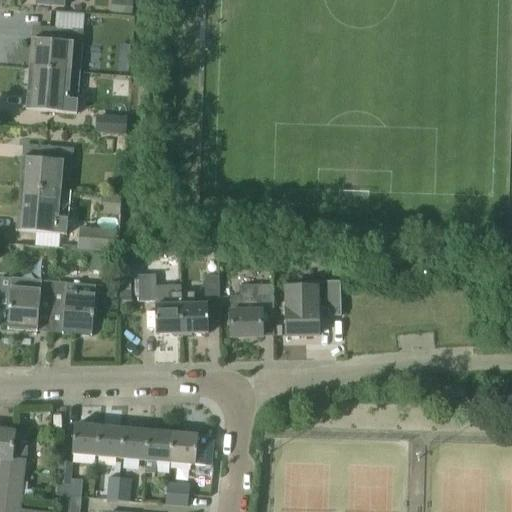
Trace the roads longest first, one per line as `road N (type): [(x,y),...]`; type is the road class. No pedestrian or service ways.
road 1 (residential): [(511,362),(273,382),(237,400)]
road 2 (residential): [(237,400),(208,384),(0,390)]
